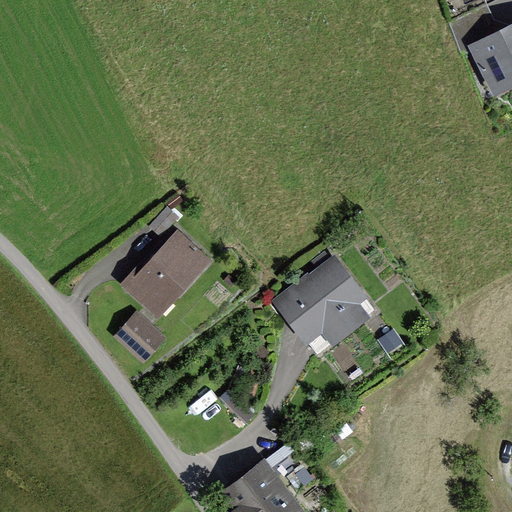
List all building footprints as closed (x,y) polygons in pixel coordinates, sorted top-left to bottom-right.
[(479,0),(445,0),(452,18),(482,7),(479,0)] [(449,23),(461,55),(476,48),(496,88),(511,79),(511,27),(495,36),(481,7),(449,23)] [(167,206),(149,226),(160,236),(178,216),(167,206)] [(138,269),(127,281),(158,310),(204,260),(177,236),(143,274),(138,269)] [(349,328),(348,327),(372,309),(334,258),(277,302),(318,352),(349,328)] [(118,336),(143,358),(161,337),(137,315),(118,336)] [(295,511),(260,466),(228,491),(240,506),(232,511),(295,511)]
